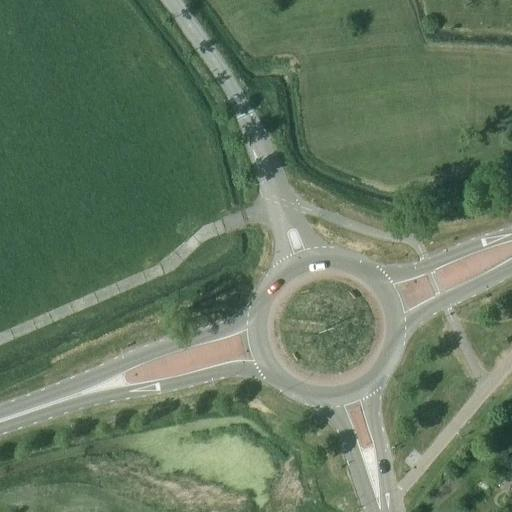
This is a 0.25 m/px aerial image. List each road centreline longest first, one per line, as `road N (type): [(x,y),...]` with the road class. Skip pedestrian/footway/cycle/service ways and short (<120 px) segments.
road 1 (tertiary): [(303,264),(225,78),(169,0)]
road 2 (primary): [(260,314),(41,405)]
road 3 (primary): [(41,405),(273,368)]
road 4 (primary): [(511,235),(378,283)]
road 5 (primary): [(394,327),(511,268)]
road 6 (tertiary): [(381,511),(350,390)]
